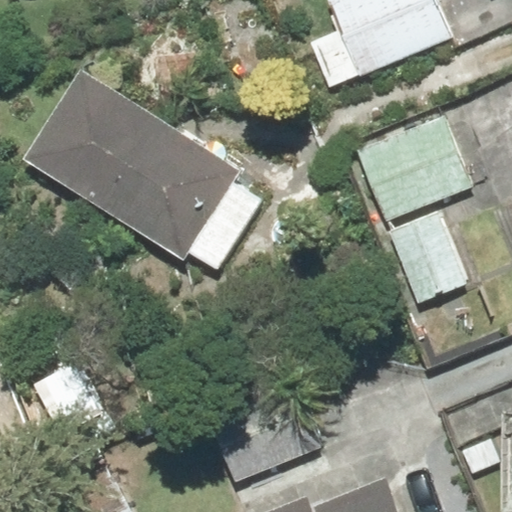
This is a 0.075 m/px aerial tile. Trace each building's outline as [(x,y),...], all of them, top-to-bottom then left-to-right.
[(455,0),(336,0),(334,1),(343,22),(313,36),(341,97),(472,37),(455,0)] [(80,75),(24,165),(184,264),(240,175),(80,75)] [(480,290),(449,205),(483,192),(455,115),(367,146),(395,224),(425,309),(480,290)] [(95,364),(38,391),(67,454),(125,428),(95,364)] [(395,511),(383,482),(310,511),(309,511),(305,501),(279,511),(395,511)]
